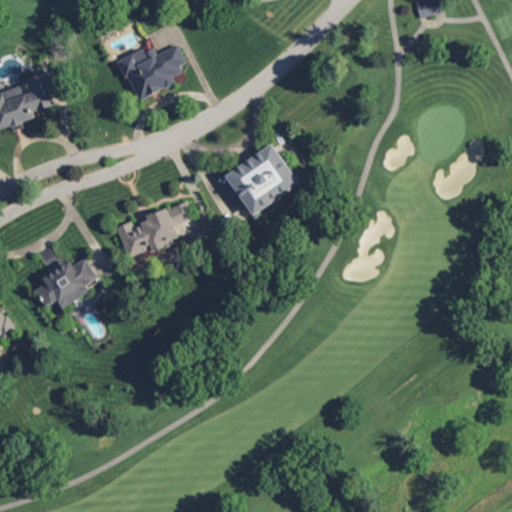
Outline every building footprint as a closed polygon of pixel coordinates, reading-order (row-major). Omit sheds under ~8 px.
[(423,18),(422,18),(420,6),(419,2),(427,0),(442,0),(445,10),(446,12),(438,14),(423,18)] [(189,63),(181,66),(184,72),(174,77),(177,83),(159,92),(156,94),(155,94),(148,98),(142,100),(132,79),(131,76),(128,77),(126,73),(120,62),(120,61),(136,53),(137,55),(141,64),(149,60),(146,54),(147,53),(151,51),(152,51),(154,50),(154,49),(156,49),(159,55),(180,45),(181,47),(189,63)] [(55,99),(56,103),(57,105),(36,112),(38,117),(2,130),(0,124),(0,98),(5,96),(4,93),(24,85),(25,88),(27,95),(34,92),(31,85),(30,80),(36,77),(46,74),(46,76),(48,81),(55,99)] [(256,215),(255,213),(249,205),(245,198),(231,179),(231,178),(230,176),(229,176),(230,175),(252,159),(255,158),(275,144),(277,147),(279,150),(299,179),(300,180),(302,183),(297,187),(269,206),(260,212),(258,214),(256,215)] [(196,216),(196,217),(195,218),(180,224),(176,226),(180,234),(181,237),(180,237),(179,237),(175,239),(176,243),(156,251),(156,252),(154,247),(144,252),(143,252),(133,257),(132,257),(119,228),(133,221),(137,229),(139,228),(145,226),(143,223),(147,221),(148,221),(150,220),(150,219),(149,217),(169,208),(170,211),(189,202),(196,216)] [(99,276),(99,277),(99,278),(88,285),(92,291),(77,301),(66,308),(60,300),(57,302),(50,306),(39,289),(41,288),(49,283),(48,281),(46,278),(53,274),(60,269),(63,267),(65,266),(72,261),(75,266),(87,258),(88,260),(88,261),(99,276)] [(0,306),(7,316),(9,315),(20,329),(7,338),(4,335),(0,338),(6,345),(4,347),(3,348),(0,350),(0,306)]
